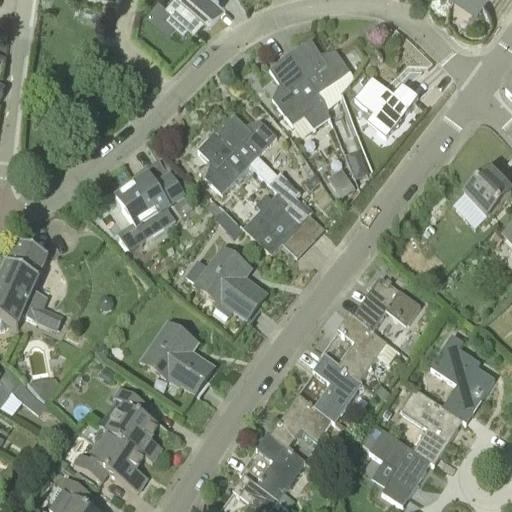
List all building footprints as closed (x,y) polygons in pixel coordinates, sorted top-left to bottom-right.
[(168,0),(165,4),(172,11),(170,14),(183,26),(185,23),(193,30),(206,15),(210,19),(220,7),(216,4),(219,0),(168,0)] [(459,0),(475,10),(482,0),(459,0)] [(310,47),(290,62),(318,100),(322,106),(325,116),(342,104),(340,99),(354,82),(335,57),(324,65),(310,47)] [(290,62),(269,77),(283,96),(272,104),(286,123),(290,129),(302,121),(312,134),(328,123),(325,116),(322,106),(318,100),(290,62)] [(372,83),(354,104),(382,128),(376,134),(385,142),(416,105),(400,92),(393,100),(372,83)] [(233,120),(215,138),(254,176),(269,189),(277,181),(257,163),(277,142),(259,125),(250,135),(233,120)] [(215,138),(197,157),(214,172),(204,182),(222,200),(238,183),(240,185),(245,185),(254,176),(215,138)] [(149,181),(115,205),(136,234),(138,233),(146,245),(176,224),(167,212),(186,200),(161,164),(145,175),(149,181)] [(340,175),(326,185),(340,203),(354,195),(340,175)] [(489,176),(463,199),(486,224),(511,199),(489,176)] [(286,208),(281,213),(299,230),(311,218),(296,203),(300,198),(280,178),(277,181),(269,189),(268,190),(277,199),(286,208)] [(242,234),(271,260),(299,230),(281,213),(286,208),(277,199),(271,204),(242,234)] [(224,217),(215,227),(233,244),(242,233),(224,217)] [(511,235),(502,245),(511,255),(511,235)] [(7,269),(0,284),(0,334),(4,334),(7,330),(18,335),(24,323),(25,320),(36,325),(58,336),(64,323),(44,313),(48,304),(32,298),(39,283),(37,283),(39,279),(47,260),(18,248),(8,270),(7,269)] [(197,266),(183,284),(193,291),(192,292),(220,313),(231,321),(234,317),(246,327),(265,301),(245,285),(253,275),(222,251),(206,273),(197,266)] [(349,321),(348,322),(386,348),(387,347),(373,338),(386,319),(405,333),(420,311),(379,283),(364,306),(365,306),(353,324),(349,321)] [(348,322),(322,361),(324,363),(362,389),(362,388),(360,387),(386,348),(348,322)] [(167,326),(138,368),(178,395),(181,391),(195,401),(213,373),(192,360),(200,349),(167,326)] [(451,341),(430,374),(456,391),(442,412),(454,419),(460,424),(466,427),(494,384),(477,373),(480,369),(458,355),(463,348),(451,341)] [(298,403),(297,404),(331,427),(334,430),(362,389),(324,363),(297,402),(298,403)] [(0,383),(0,411),(11,394),(38,418),(47,408),(16,381),(7,374),(1,384),(0,383)] [(121,409),(105,434),(153,466),(161,452),(151,445),(158,433),(165,437),(166,435),(141,419),(147,409),(119,391),(112,401),(121,409)] [(414,395),(400,416),(428,434),(413,456),(424,462),(435,469),(458,434),(448,428),(454,419),(442,412),(414,395)] [(268,440),(267,441),(288,455),(288,454),(301,436),(318,447),(331,427),(297,404),(271,443),(268,440)] [(79,458),(73,469),(103,488),(109,478),(138,497),(147,482),(136,475),(144,462),(152,467),(153,466),(105,434),(99,430),(98,432),(106,438),(90,464),(79,458)] [(367,441),(361,451),(369,457),(368,458),(395,476),(381,498),(402,511),(426,476),(423,474),(418,471),(424,462),(413,456),(383,436),(376,446),(367,441)] [(267,441),(241,480),(244,482),(278,506),(285,497),(306,466),(288,454),(288,455),(267,441)] [(88,511),(95,501),(65,482),(58,493),(54,498),(53,501),(53,504),(55,507),(57,508),(54,511),(88,511)] [(244,482),(223,511),(273,511),(277,507),(278,506),(244,482)]
